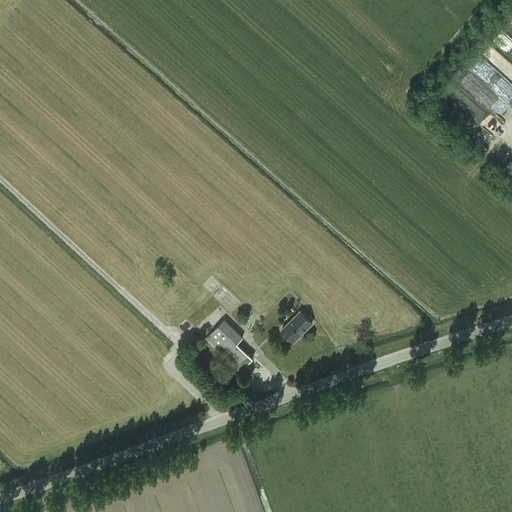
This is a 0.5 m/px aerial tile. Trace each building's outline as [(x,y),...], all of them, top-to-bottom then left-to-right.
[(511,63),(491,46),(460,81),(484,102),(494,91),(511,106),(511,63)] [(493,136),(503,125),(470,95),(460,107),(493,136)] [(511,181),(511,151),(507,156),(511,159),(500,171),(511,181)] [(301,310),(282,329),(294,341),(313,322),(301,310)] [(253,358),(237,343),(242,337),(224,319),(206,337),(225,356),(241,370),(253,358)]
